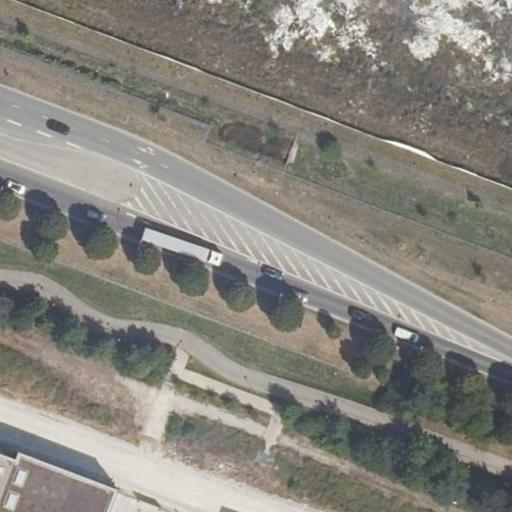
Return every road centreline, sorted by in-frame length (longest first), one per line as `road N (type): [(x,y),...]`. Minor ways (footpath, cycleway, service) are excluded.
road 1 (secondary): [(511,351),(167,166),(0,100)]
road 2 (secondary): [(0,175),(511,371)]
road 3 (track): [(471,511),(0,332)]
